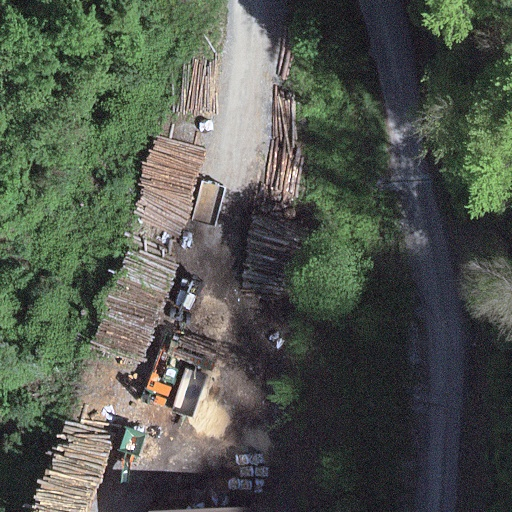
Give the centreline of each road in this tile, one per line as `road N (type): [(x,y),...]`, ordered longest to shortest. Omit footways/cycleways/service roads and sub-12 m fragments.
road 1 (track): [(249,0),(252,22),(124,511)]
road 2 (track): [(450,511),(451,386),(392,36),(377,0)]
